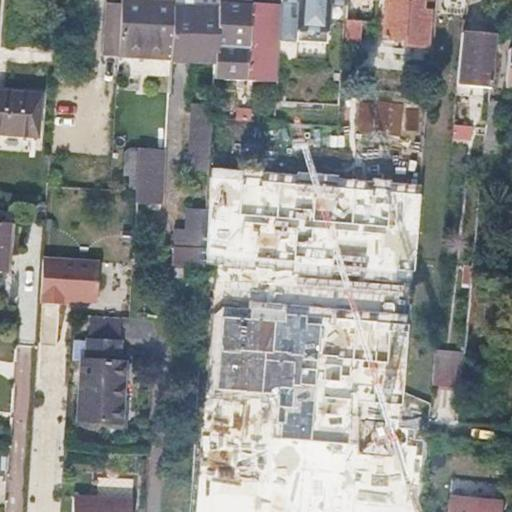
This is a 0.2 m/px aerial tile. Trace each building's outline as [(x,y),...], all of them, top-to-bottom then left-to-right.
[(119,58),(122,0),(104,0),(101,57),(119,58)] [(122,0),(119,58),(166,61),(169,0),(122,0)] [(175,0),(171,64),(214,66),(217,17),(218,6),(218,0),(175,0)] [(278,0),(278,10),(276,40),(324,42),(325,24),(343,24),(344,8),(344,0),(278,0)] [(375,0),(344,0),(344,8),(372,10),(373,6),(375,6),(375,0)] [(384,0),(381,41),(400,43),(400,48),(424,49),(428,14),(421,13),(422,3),(428,2),(428,0),(384,0)] [(484,0),(484,4),(487,4),(487,16),(496,16),(497,0),(484,0)] [(214,79),(275,81),(276,40),(278,10),(218,6),(217,17),(214,66),(214,79)] [(509,29),(511,20),(496,19),(496,27),(509,29)] [(342,27),(340,48),(353,49),(354,28),(342,27)] [(495,36),(464,34),(458,87),(491,89),(495,36)] [(80,68),(87,69),(89,50),(81,50),(80,68)] [(0,93),(0,134),(34,138),(37,96),(0,93)] [(489,105),(488,116),(482,173),(495,174),(502,106),(489,105)] [(189,173),(208,174),(209,154),(211,122),(212,108),(193,107),(189,173)] [(454,127),(453,142),(468,143),(470,129),(454,127)] [(133,178),(133,147),(123,147),(123,178),(133,178)] [(218,226),(238,228),(241,150),(221,149),(218,226)] [(139,152),(135,202),(163,203),(166,153),(139,152)] [(310,222),(312,179),(256,176),(253,219),(310,222)] [(206,211),(187,210),(185,231),(175,230),(175,248),(204,250),(206,211)] [(0,222),(0,273),(9,274),(13,223),(0,222)] [(183,270),(202,271),(204,250),(175,248),(173,269),(183,270)] [(62,305),(72,305),(75,265),(42,264),(39,308),(62,310),(62,305)] [(98,266),(75,265),(72,305),(95,307),(98,266)] [(310,365),(312,308),(264,307),(263,363),(310,365)] [(89,342),(120,344),(122,321),(102,320),(91,320),(89,342)] [(87,361),(89,342),(75,341),(74,359),(83,360),(87,361)] [(120,344),(89,342),(87,361),(83,360),(78,423),(96,424),(111,425),(119,426),(121,403),(124,363),(118,362),(120,344)] [(430,387),(460,389),(463,352),(433,350),(430,387)] [(397,421),(425,425),(428,400),(400,396),(397,421)] [(119,426),(111,425),(111,428),(125,429),(127,403),(121,403),(119,426)] [(259,467),(259,482),(298,483),(301,421),(231,418),(229,465),(259,467)] [(397,511),(399,485),(336,480),(333,511),(397,511)] [(497,511),(499,505),(448,500),(447,511),(497,511)] [(130,511),(131,506),(73,503),(72,511),(130,511)]
